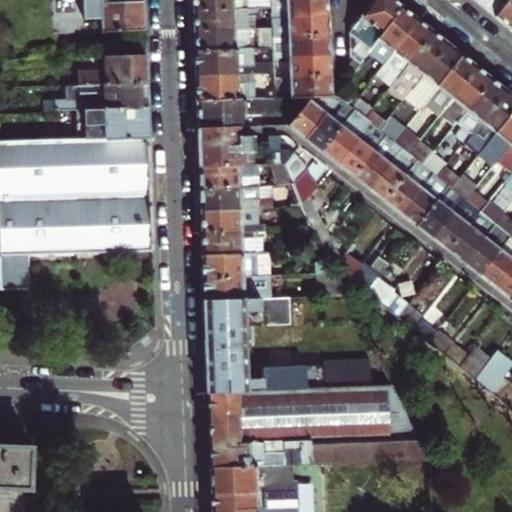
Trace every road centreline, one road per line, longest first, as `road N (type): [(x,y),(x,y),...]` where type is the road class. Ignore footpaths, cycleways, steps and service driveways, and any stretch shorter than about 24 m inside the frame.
road 1 (residential): [(169,0),(184,393)]
road 2 (residential): [(0,387),(184,393)]
